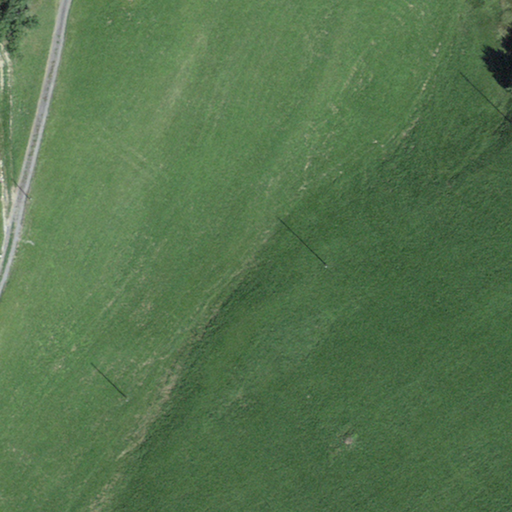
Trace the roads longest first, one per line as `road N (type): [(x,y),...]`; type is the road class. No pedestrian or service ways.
road 1 (track): [(71,0),(0,289)]
road 2 (track): [(118,465),(149,468),(231,435),(273,428),(306,437),(319,464),(314,511)]
road 3 (track): [(0,49),(19,225)]
